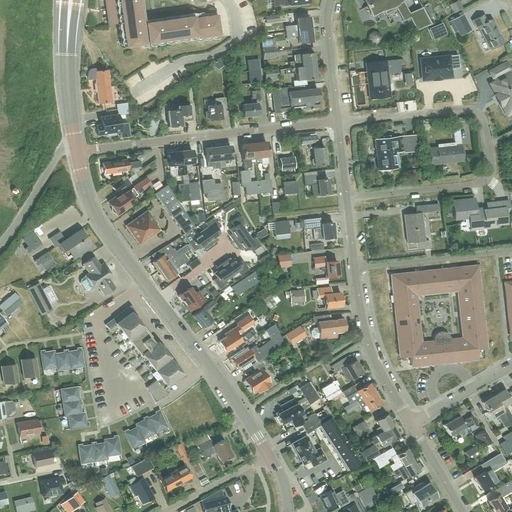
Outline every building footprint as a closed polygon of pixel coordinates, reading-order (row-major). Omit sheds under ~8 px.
[(140,23),(138,10),(136,0),(105,0),(109,25),(117,23),(120,47),(145,43),(146,45),(193,37),(194,42),(218,37),(215,15),(191,18),(191,16),(140,23)] [(363,0),(371,16),(382,10),(384,14),(395,9),(402,21),(409,17),(415,29),(427,24),(419,8),(408,14),(401,0),(400,0),(363,0)] [(457,0),(456,0),(448,5),(453,13),(461,8),(457,0)] [(277,14),(264,16),(264,23),(277,22),(277,14)] [(475,27),(477,26),(489,49),(503,41),(491,18),(487,21),(483,14),(471,20),(475,27)] [(461,15),(451,21),(452,24),(456,31),(457,32),(467,26),(461,15)] [(309,28),(308,16),(294,18),(295,25),(283,26),(284,31),(309,28)] [(440,23),(428,29),(432,39),(445,34),(440,23)] [(309,28),(284,31),(284,38),(297,36),(297,42),(311,41),(309,28)] [(368,34),(367,39),(370,43),(375,44),(379,42),(380,37),(377,33),(372,32),(368,34)] [(274,51),(261,52),(261,60),(275,58),(274,51)] [(313,65),(312,53),(299,54),(292,55),(293,61),(287,62),(288,68),(313,65)] [(420,60),(422,79),(431,78),(432,78),(439,77),(449,76),(448,70),(458,69),(456,55),(438,57),(438,58),(420,60)] [(245,60),(248,84),(255,83),(256,87),(261,87),(258,59),(245,60)] [(381,61),(365,63),(368,99),(388,97),(386,83),(383,83),(382,71),(385,71),(385,74),(399,73),(398,64),(402,64),(402,59),(397,60),(381,61)] [(504,62),(487,71),(493,82),(489,84),(495,94),(493,95),(498,105),(500,104),(506,115),(509,113),(511,111),(511,72),(510,73),(504,62)] [(313,65),(288,68),(285,68),(286,74),(294,73),(295,81),(291,81),(292,86),(305,85),(305,78),(315,77),(313,65)] [(94,83),(95,88),(95,92),(96,92),(97,104),(110,102),(105,70),(93,72),(93,68),(90,69),(88,69),(87,71),(86,73),(86,75),(87,80),(94,78),(94,83)] [(276,70),(263,70),(264,82),(277,81),(276,70)] [(316,88),(298,90),(298,86),(290,87),(271,89),(273,112),(289,110),(289,104),(303,102),(304,108),(318,106),(316,88)] [(256,114),(255,103),(260,102),(258,89),(249,90),(251,103),(240,104),(241,116),(256,114)] [(207,111),(204,112),(204,119),(208,119),(208,120),(220,119),(219,106),(224,106),(223,97),(213,98),(214,104),(206,105),(207,111)] [(180,126),(179,115),(188,114),(187,107),(176,108),(176,110),(166,111),(168,127),(180,126)] [(99,125),(95,126),(96,135),(105,133),(106,136),(114,135),(114,132),(118,131),(119,138),(128,136),(126,123),(117,124),(116,115),(98,117),(99,125)] [(455,160),(461,160),(458,129),(452,129),(453,142),(436,144),(437,149),(428,150),(428,148),(427,148),(429,163),(442,162),(442,160),(454,159),(455,160)] [(314,135),(298,137),(298,138),(299,144),(307,143),(308,149),(310,148),(312,166),(324,164),(322,147),(316,148),(315,136),(314,135)] [(413,136),(373,140),(377,170),(398,168),(396,153),(404,152),(404,153),(415,151),(414,148),(413,136)] [(266,156),(264,141),(252,143),(254,163),(260,162),(259,157),(266,156)] [(248,164),(254,163),(252,143),(239,144),(241,159),(248,158),(248,164)] [(230,159),(228,146),(216,147),(219,168),(224,168),(223,160),(230,159)] [(213,169),(219,168),(216,147),(204,149),(205,162),(206,167),(212,166),(213,169)] [(190,150),(178,151),(180,176),(181,176),(182,185),(187,184),(186,174),(185,174),(184,164),(192,164),(190,150)] [(166,159),(162,159),(163,167),(167,166),(168,166),(169,175),(175,175),(175,176),(180,176),(178,151),(165,153),(166,159)] [(292,157),(279,159),(280,170),(293,168),(292,157)] [(243,171),(239,171),(241,187),(244,186),(245,194),(257,192),(256,181),(249,181),(248,170),(246,171),(246,168),(250,168),(249,164),(248,164),(248,158),(242,159),(243,171)] [(125,163),(125,160),(115,161),(101,163),(102,174),(117,172),(116,171),(130,169),(138,168),(139,168),(138,161),(125,163)] [(152,162),(147,166),(151,171),(156,167),(152,162)] [(263,180),(256,181),(257,192),(269,191),(268,179),(267,179),(266,174),(262,174),(263,180)] [(303,185),(309,184),(311,196),(316,195),(327,194),(325,178),(315,180),(315,174),(302,176),(303,185)] [(123,187),(124,189),(130,185),(125,179),(123,180),(121,177),(117,180),(118,180),(110,186),(115,192),(123,187)] [(212,178),(199,180),(201,194),(205,193),(205,198),(222,196),(220,183),(213,184),(212,178)] [(113,212),(115,212),(116,214),(133,203),(130,198),(133,195),(144,187),(141,181),(131,188),(127,190),(122,193),(120,191),(106,201),(111,207),(110,209),(111,211),(113,212)] [(158,181),(153,184),(156,189),(161,186),(158,181)] [(295,181),(281,182),(283,194),(296,193),(295,181)] [(237,182),(230,182),(231,195),(238,195),(237,182)] [(187,184),(189,200),(198,199),(196,183),(187,184)] [(179,201),(189,200),(187,184),(178,185),(179,201)] [(165,185),(153,194),(182,234),(194,226),(165,185)] [(451,200),(453,221),(468,219),(470,229),(496,226),(496,224),(504,223),(503,215),(508,214),(507,201),(486,203),(486,207),(474,208),(473,198),(451,200)] [(277,202),(270,203),(271,214),(278,213),(277,202)] [(415,205),(416,212),(403,214),(406,242),(423,241),(420,212),(439,210),(438,203),(415,205)] [(145,211),(124,226),(138,245),(158,230),(154,225),(155,224),(145,211)] [(232,226),(228,230),(230,233),(235,240),(245,233),(241,227),(245,224),(239,216),(230,223),(232,226)] [(206,227),(200,231),(207,241),(214,236),(218,234),(215,229),(219,227),(212,217),(204,223),(206,227)] [(333,237),(332,225),(331,222),(320,223),(319,217),(307,218),(307,219),(301,220),(302,230),(308,229),(308,228),(312,227),(313,240),(333,237)] [(286,220),(273,222),(274,234),(288,232),(286,220)] [(57,244),(62,251),(65,249),(71,258),(89,246),(78,229),(63,239),(58,231),(47,238),(53,247),(57,244)] [(190,229),(181,235),(183,238),(183,237),(191,232),(190,229)] [(183,237),(183,238),(192,251),(196,248),(197,249),(200,246),(207,241),(200,231),(194,236),(191,232),(183,237)] [(32,232),(21,239),(26,246),(23,248),(26,252),(40,243),(32,232)] [(245,233),(235,240),(240,247),(243,251),(247,248),(250,252),(259,245),(254,236),(250,239),(245,233)] [(157,271),(177,257),(182,253),(188,249),(185,244),(174,252),(172,248),(170,249),(167,244),(155,252),(158,257),(151,262),(157,271)] [(45,252),(37,257),(32,260),(36,265),(40,262),(45,269),(53,263),(45,252)] [(182,253),(177,257),(157,271),(163,280),(175,272),(173,269),(187,260),(182,253)] [(288,255),(276,256),(277,268),(289,266),(288,255)] [(323,256),(311,257),(313,267),(319,266),(319,271),(321,272),(324,272),(325,277),(337,276),(335,260),(324,262),(323,256)] [(79,279),(79,283),(81,287),(84,290),(88,291),(92,289),(96,287),(102,295),(113,287),(107,278),(110,276),(105,270),(101,264),(98,266),(92,257),(81,264),(87,273),(83,275),(83,276),(79,279)] [(196,258),(185,265),(189,270),(199,263),(196,258)] [(230,261),(223,266),(230,276),(236,272),(239,275),(247,270),(241,260),(237,263),(233,258),(230,261)] [(215,278),(211,280),(218,290),(227,284),(224,280),(230,276),(223,266),(216,271),(212,273),(215,278)] [(463,361),(463,358),(476,357),(475,349),(483,348),(482,341),(485,341),(483,327),(480,328),(479,314),(482,313),(480,300),(477,300),(476,287),(479,286),(478,273),(475,273),(474,266),(460,267),(460,270),(427,273),(427,271),(392,274),(393,282),(390,282),(391,295),(394,295),(395,309),(393,309),(394,323),(397,322),(398,337),(396,337),(397,350),(400,350),(401,357),(409,356),(409,364),(422,363),(422,366),(439,364),(440,362),(446,361),(447,363),(463,361)] [(252,272),(230,287),(235,296),(258,281),(252,272)] [(511,281),(503,283),(505,296),(511,295),(511,281)] [(37,283),(26,288),(40,315),(51,309),(37,283)] [(188,287),(177,295),(187,311),(199,303),(203,300),(197,291),(192,294),(188,287)] [(315,288),(315,290),(316,297),(322,297),(323,308),(340,306),(339,292),(330,293),(329,287),(315,288)] [(302,289),(287,291),(287,292),(288,298),(288,303),(303,302),(302,289)] [(0,303),(0,310),(1,311),(0,311),(0,317),(1,319),(21,303),(13,292),(0,303)] [(211,320),(205,313),(217,305),(212,299),(191,315),(201,328),(211,320)] [(129,305),(125,308),(104,325),(107,329),(111,326),(136,358),(137,357),(155,380),(145,387),(153,402),(167,394),(163,388),(180,375),(155,342),(152,343),(129,313),(133,311),(129,305)] [(239,341),(235,334),(252,323),(248,315),(234,323),(236,325),(223,334),(224,336),(217,341),(224,351),(239,341)] [(312,328),(309,330),(310,335),(313,336),(317,335),(317,337),(335,335),(334,332),(343,331),(342,319),(329,320),(329,315),(311,316),(312,323),(316,323),(316,328),(312,328)] [(272,324),(264,330),(269,339),(275,348),(282,342),(272,324)] [(303,333),(298,326),(284,335),(288,342),(303,333)] [(255,336),(251,330),(240,339),(244,344),(255,336)] [(250,345),(246,348),(246,350),(252,358),(251,358),(254,363),(262,357),(275,348),(269,339),(256,349),(255,347),(254,345),(251,347),(250,345)] [(252,358),(246,350),(246,348),(245,346),(228,358),(236,368),(251,358),(252,358)] [(75,349),(66,351),(69,369),(83,367),(80,349),(79,347),(75,348),(75,349)] [(69,369),(66,351),(66,349),(61,350),(62,352),(54,353),(53,353),(55,368),(54,368),(55,371),(69,369)] [(41,370),(54,368),(55,368),(53,353),(54,353),(53,350),(43,351),(43,350),(38,350),(38,352),(41,370)] [(348,355),(330,367),(333,373),(339,369),(342,375),(341,375),(346,382),(361,373),(360,372),(361,370),(359,367),(357,367),(353,360),(352,361),(348,355)] [(261,371),(268,366),(262,357),(254,363),(250,365),(254,372),(243,380),(251,392),(268,382),(261,371)] [(33,359),(19,361),(22,378),(36,376),(33,359)] [(13,366),(0,367),(0,372),(2,385),(16,383),(13,366)] [(331,397),(332,400),(342,394),(341,392),(340,393),(335,386),(337,385),(334,381),(320,389),(324,397),(326,400),(331,397)] [(357,382),(341,392),(342,394),(348,405),(349,405),(355,401),(357,404),(361,401),(374,394),(367,383),(360,387),(357,382)] [(307,383),(298,389),(305,400),(308,404),(317,398),(315,394),(307,383)] [(76,386),(58,389),(60,403),(78,400),(77,391),(79,391),(78,386),(76,387),(76,386)] [(502,389),(491,396),(505,419),(508,424),(511,421),(511,419),(503,405),(509,401),(505,395),(502,389)] [(374,394),(361,401),(357,404),(358,407),(359,408),(364,405),(367,411),(380,404),(374,394)] [(496,415),(498,418),(500,422),(505,419),(491,396),(487,398),(486,397),(481,400),(482,401),(480,402),(490,418),(496,415)] [(292,427),(299,423),(303,430),(304,430),(316,422),(317,421),(318,421),(313,413),(305,418),(302,413),(301,414),(292,398),(279,406),(281,410),(274,414),(276,416),(273,418),(277,424),(280,423),(281,425),(289,421),(292,427)] [(9,400),(0,401),(0,417),(11,416),(14,413),(12,402),(9,400)] [(80,400),(78,400),(60,403),(63,417),(66,417),(66,416),(81,413),(81,412),(79,404),(81,404),(80,400)] [(358,407),(357,404),(355,401),(349,405),(352,410),(358,407)] [(348,405),(343,408),(346,414),(352,410),(349,405),(348,405)] [(325,406),(322,408),(326,415),(328,414),(330,413),(325,406)] [(154,414),(146,418),(154,433),(166,427),(158,412),(159,411),(158,409),(153,412),(154,414)] [(84,412),(81,412),(81,413),(66,416),(66,417),(68,429),(86,427),(86,426),(88,426),(87,422),(85,422),(84,412)] [(318,421),(317,421),(319,425),(320,424),(328,419),(330,418),(328,414),(326,415),(318,421)] [(374,429),(377,434),(391,426),(388,422),(390,421),(387,416),(386,417),(384,415),(374,421),(378,427),(374,429)] [(460,436),(471,429),(477,426),(470,415),(460,421),(457,416),(441,425),(447,435),(449,434),(449,435),(454,433),(453,432),(457,429),(460,436)] [(142,420),(133,424),(135,427),(142,440),(143,439),(154,433),(146,418),(145,416),(141,418),(142,420)] [(330,418),(328,419),(320,424),(319,425),(347,470),(359,463),(330,418)] [(35,419),(16,423),(18,437),(38,433),(35,419)] [(316,422),(304,430),(306,434),(319,425),(317,421),(316,422)] [(362,421),(352,427),(357,436),(368,430),(362,421)] [(368,439),(371,444),(377,441),(380,447),(397,437),(396,435),(398,435),(395,430),(394,430),(391,426),(377,434),(368,439)] [(144,442),(143,439),(142,440),(135,427),(127,431),(126,429),(122,431),(123,433),(131,449),(144,442)] [(482,430),(473,435),(480,447),(489,441),(482,430)] [(508,447),(511,444),(511,431),(501,437),(503,441),(499,444),(505,454),(510,451),(508,447)] [(102,439),(102,442),(103,442),(105,457),(106,456),(120,454),(117,437),(116,437),(116,435),(111,435),(112,437),(102,439)] [(293,440),(290,442),(293,448),(300,462),(302,465),(308,461),(311,467),(324,460),(318,448),(311,451),(306,441),(303,435),(293,440)] [(202,457),(214,451),(219,461),(231,455),(227,446),(225,447),(221,440),(211,445),(208,440),(196,446),(202,457)] [(89,442),(90,444),(92,462),(107,460),(106,456),(105,457),(103,442),(102,442),(94,443),(94,442),(89,442)] [(179,443),(173,446),(182,462),(188,459),(179,443)] [(76,446),(78,464),(92,462),(90,444),(81,445),(81,444),(76,444),(76,446)] [(372,445),(358,453),(363,462),(378,454),(372,445)] [(468,461),(479,455),(473,446),(463,452),(468,461)] [(390,447),(381,453),(371,459),(377,469),(387,463),(385,460),(389,458),(392,463),(388,466),(391,472),(411,460),(408,456),(410,455),(407,450),(405,451),(404,449),(395,454),(390,447)] [(48,450),(31,454),(33,467),(51,463),(48,450)] [(483,471),(473,477),(480,490),(491,484),(490,484),(495,481),(490,473),(489,472),(503,464),(498,455),(497,454),(479,465),(479,466),(483,471)] [(129,466),(134,476),(152,467),(146,457),(129,466)] [(413,464),(411,460),(391,472),(394,477),(404,471),(408,477),(418,471),(417,469),(418,469),(415,464),(413,464)] [(183,465),(158,479),(165,491),(190,478),(183,465)] [(107,474),(92,482),(95,488),(102,485),(109,497),(117,493),(108,476),(107,475),(107,474)] [(57,477),(39,481),(42,496),(61,493),(57,477)] [(129,485),(127,486),(132,495),(133,497),(135,496),(140,505),(152,499),(141,479),(141,478),(135,482),(129,485)] [(511,490),(511,489),(511,483),(510,480),(506,482),(494,490),(497,495),(487,501),(493,511),(499,511),(506,509),(499,498),(511,491),(511,490)] [(356,482),(350,486),(355,493),(361,489),(356,482)] [(426,490),(421,482),(402,493),(408,502),(413,499),(418,508),(435,497),(428,486),(429,488),(426,490)] [(398,483),(388,489),(391,494),(401,488),(398,483)] [(367,489),(355,494),(364,510),(375,505),(367,489)] [(220,490),(201,500),(202,504),(206,503),(223,498),(220,490)] [(330,490),(318,496),(321,500),(319,501),(323,508),(324,507),(325,509),(336,503),(338,507),(347,502),(341,491),(332,495),(330,490)] [(75,492),(59,504),(65,511),(67,511),(82,501),(75,492)] [(354,492),(348,495),(351,501),(357,497),(354,492)] [(30,497),(12,502),(14,511),(21,511),(33,509),(30,497)] [(202,504),(200,504),(202,511),(211,511),(215,511),(234,511),(231,511),(228,511),(225,497),(223,498),(206,503),(202,504)] [(95,507),(94,507),(96,511),(109,511),(102,499),(93,503),(95,507)]
